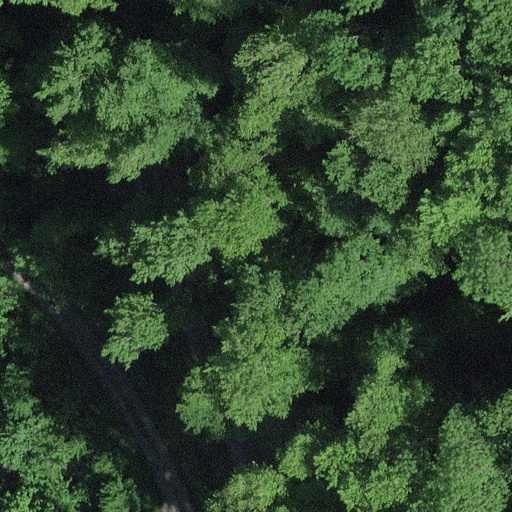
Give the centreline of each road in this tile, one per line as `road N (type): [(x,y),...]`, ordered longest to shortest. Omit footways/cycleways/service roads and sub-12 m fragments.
road 1 (track): [(61,0),(124,119),(280,511)]
road 2 (track): [(177,511),(89,349),(0,250)]
